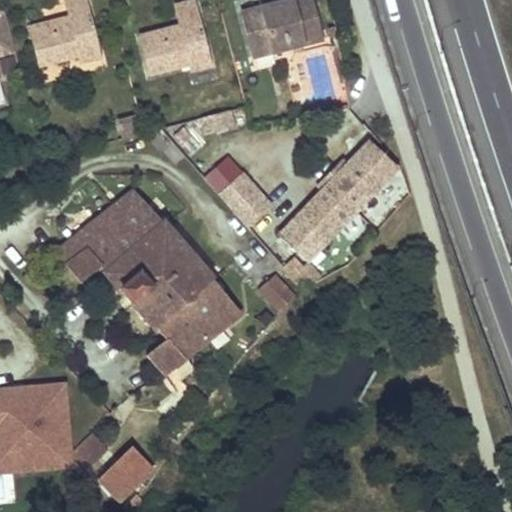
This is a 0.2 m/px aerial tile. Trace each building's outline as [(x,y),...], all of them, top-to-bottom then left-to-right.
[(63,0),(68,15),(28,26),(38,64),(76,54),(78,61),(100,56),(85,0),(63,0)] [(179,27),(138,37),(147,73),(188,63),(191,71),(211,66),(193,0),(173,4),(179,27)] [(313,0),(285,0),(240,11),(251,56),(323,40),(313,0)] [(229,110),(199,118),(203,133),(233,125),(229,110)] [(395,168),(367,143),(344,167),(322,191),(295,219),(323,245),(395,168)] [(316,186),(322,191),(344,167),(339,162),(316,186)] [(240,174),(216,194),(246,228),(261,215),(253,205),(261,198),(240,174)] [(239,313),(133,191),(75,241),(76,242),(57,258),(82,286),(102,269),(167,343),(147,360),(163,379),(239,313)] [(261,198),(253,205),(261,215),(269,208),(261,198)] [(305,293),(318,276),(293,257),(280,273),(305,293)] [(275,275),(255,292),(277,316),(296,299),(275,275)] [(70,386),(0,388),(0,476),(73,474),(70,386)] [(108,440),(90,433),(77,475),(95,480),(108,440)] [(132,449),(95,486),(119,510),(156,473),(132,449)]
